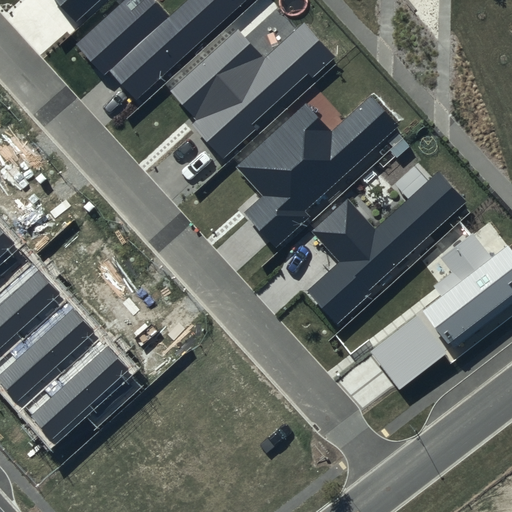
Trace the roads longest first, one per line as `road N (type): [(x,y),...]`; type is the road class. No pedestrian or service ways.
road 1 (residential): [(0,54),(389,483)]
road 2 (residential): [(389,483),(511,384)]
